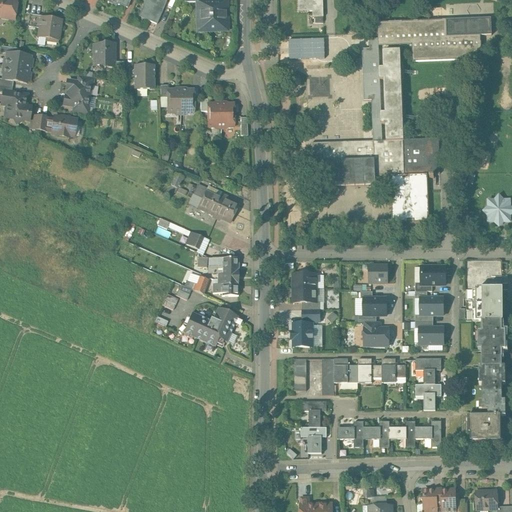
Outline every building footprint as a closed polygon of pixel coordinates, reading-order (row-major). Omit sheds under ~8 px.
[(17,1),(6,0),(0,0),(0,17),(14,20),(17,1)] [(108,0),(108,3),(116,6),(117,4),(127,8),(130,0),(108,0)] [(145,0),(144,4),(147,5),(141,19),(157,25),(167,0),(145,0)] [(308,12),(321,12),(323,11),(322,0),(300,0),(301,5),(308,5),(308,12)] [(226,2),(200,3),(201,26),(209,26),(209,31),(226,30),(226,2)] [(42,17),(29,16),(28,27),(40,29),(41,18),(42,18),(42,17)] [(42,18),(41,18),(40,29),(38,38),(45,39),(45,42),(57,44),(58,41),(61,21),(42,18)] [(492,36),(491,24),(491,19),(378,23),(378,40),(370,40),(370,47),(412,45),(413,62),(482,59),(481,36),(492,36)] [(104,45),(103,46),(94,46),(94,57),(95,58),(95,66),(104,66),(106,68),(113,68),(114,68),(114,63),(114,45),(104,45)] [(370,47),(370,50),(362,50),(364,101),(372,101),(373,141),(375,177),(376,177),(390,176),(392,224),(407,224),(407,221),(413,221),(414,223),(429,223),(427,175),(440,175),(438,139),(403,140),(400,51),(383,51),(383,68),(379,68),(378,46),(370,47)] [(18,50),(0,47),(0,48),(0,53),(6,55),(7,54),(17,56),(18,50)] [(17,56),(7,54),(6,55),(5,67),(28,71),(29,68),(31,68),(32,60),(30,60),(30,58),(17,56)] [(124,77),(124,63),(114,63),(114,68),(113,68),(113,77),(124,77)] [(154,90),(154,66),(134,67),(134,71),(131,73),(134,76),(134,91),(154,90)] [(28,71),(5,67),(3,80),(3,81),(13,82),(27,84),(27,82),(29,82),(30,74),(28,74),(28,71)] [(94,80),(81,78),(80,84),(91,85),(91,86),(93,86),(94,80)] [(3,80),(0,79),(0,86),(12,88),(13,82),(3,81),(3,80)] [(80,84),(67,82),(66,90),(68,90),(67,94),(89,97),(91,86),(91,85),(80,84)] [(12,88),(0,86),(0,92),(3,93),(11,94),(12,88)] [(180,91),(167,91),(167,97),(166,99),(167,100),(167,109),(166,110),(166,113),(169,115),(172,115),(173,114),(180,114),(180,91)] [(193,108),(193,91),(180,91),(180,114),(188,114),(189,115),(192,115),(194,113),(194,109),(193,108)] [(11,94),(3,93),(1,105),(7,106),(25,108),(26,96),(11,94)] [(89,97),(67,94),(67,98),(65,97),(63,105),(77,107),(87,109),(89,97)] [(221,128),(220,105),(207,105),(207,111),(206,113),(207,114),(207,123),(206,124),(206,127),(209,129),(212,129),(213,128),(221,128)] [(233,105),(220,105),(221,128),(228,128),(229,129),(232,129),(235,127),(235,124),(234,123),(233,105)] [(25,108),(7,106),(5,117),(13,119),(17,123),(21,120),(29,121),(31,109),(25,108)] [(41,117),(35,116),(33,130),(39,131),(41,117)] [(47,118),(41,117),(39,131),(45,132),(47,118)] [(77,121),(69,120),(69,119),(60,117),(60,119),(53,118),(51,134),(56,135),(56,137),(68,139),(69,136),(74,137),(77,121)] [(478,130),(477,120),(441,121),(441,122),(441,132),(477,130),(478,130)] [(471,143),(470,133),(441,134),(441,145),(471,143)] [(324,187),(325,188),(375,186),(375,185),(373,142),(311,144),(312,179),(324,179),(324,187)] [(182,178),(178,176),(175,175),(170,187),(177,190),(182,178)] [(201,200),(203,197),(203,196),(194,192),(196,188),(192,186),(189,194),(201,200)] [(205,192),(205,193),(202,200),(234,215),(238,206),(225,200),(224,200),(226,197),(221,195),(219,198),(205,192)] [(499,197),(494,201),(488,201),(488,207),(484,212),(488,216),(488,222),(494,222),(499,227),(503,222),(510,222),(509,201),(503,201),(499,197)] [(234,215),(221,208),(220,208),(202,200),(198,208),(213,215),(211,218),(212,218),(216,220),(218,217),(230,223),(234,215)] [(203,238),(191,233),(185,245),(197,250),(203,238)] [(207,259),(201,258),(198,258),(197,268),(206,269),(207,259)] [(208,267),(222,267),(222,270),(238,270),(237,259),(208,259),(208,267)] [(465,290),(472,290),(497,290),(497,284),(501,284),(501,261),(464,262),(465,290)] [(229,280),(230,287),(238,287),(238,270),(222,270),(222,267),(208,267),(208,274),(218,274),(218,280),(229,280)] [(387,284),(388,269),(387,267),(369,267),(369,283),(369,284),(387,284)] [(445,268),(421,268),(421,284),(421,286),(432,286),(445,286),(445,268)] [(316,276),(292,276),(292,290),(316,290),(316,276)] [(208,281),(199,278),(195,290),(194,292),(203,296),(208,281)] [(218,280),(218,285),(213,285),(213,294),(222,294),(222,297),(238,297),(238,287),(230,287),(229,280),(218,280)] [(194,292),(196,286),(188,283),(186,282),(184,287),(191,290),(194,292)] [(421,286),(421,284),(415,284),(415,292),(427,292),(432,292),(432,286),(421,286)] [(191,290),(180,285),(176,295),(176,296),(186,301),(191,291),(191,290)] [(316,304),(316,290),(292,290),(292,304),(302,304),(316,304)] [(503,303),(503,290),(497,290),(472,290),(473,322),(482,322),(502,322),(503,322),(503,309),(504,309),(504,303),(503,303)] [(178,300),(167,295),(162,306),(173,311),(178,300)] [(376,317),(386,317),(386,299),(372,299),(363,299),(363,317),(376,317)] [(420,299),(420,300),(415,300),(415,316),(420,316),(420,317),(433,317),(443,317),(443,299),(427,299),(420,299)] [(210,322),(192,314),(183,334),(215,348),(217,342),(220,341),(226,344),(238,318),(218,309),(213,321),(211,320),(210,322)] [(320,322),(320,311),(302,311),(302,323),(320,322)] [(168,322),(157,317),(154,323),(165,328),(168,322)] [(502,351),(505,351),(505,333),(502,333),(502,322),(482,322),(482,333),(479,333),(479,351),(482,351),(482,360),(502,360),(502,351)] [(312,325),(310,325),(292,325),(292,333),(290,333),(290,341),(292,341),(292,348),(311,348),(312,348),(312,325)] [(419,346),(443,345),(443,329),(433,329),(419,329),(419,346)] [(364,346),(388,346),(388,330),(379,330),(365,330),(364,330),(364,331),(363,333),(363,335),(363,336),(364,338),(364,346)] [(334,378),(334,385),(358,384),(358,366),(348,366),(348,360),(334,360),(334,366),(334,372),(334,378)] [(382,367),(372,367),(372,360),(358,360),(358,366),(358,384),(372,384),(372,379),(382,379),(382,367)] [(396,367),(396,360),(382,360),(382,367),(382,379),(382,384),(396,384),(396,379),(406,379),(406,367),(396,367)] [(441,372),(441,360),(416,360),(416,372),(424,372),(424,386),(435,386),(435,372),(441,372)] [(482,386),(483,394),(502,394),(502,386),(506,386),(505,368),(502,368),(502,360),(482,360),(482,368),(480,368),(480,386),(482,386)] [(435,386),(424,386),(416,386),(416,397),(424,397),(424,412),(435,412),(436,397),(442,397),(442,386),(435,386)] [(489,412),(489,418),(463,418),(463,435),(465,435),(465,444),(501,443),(501,427),(506,427),(506,402),(502,402),(502,394),(483,394),(483,403),(479,403),(479,412),(489,412)] [(327,413),(327,409),(327,403),(301,403),(301,409),(301,413),(310,413),(310,429),(322,429),(322,413),(327,413)] [(432,429),(416,429),(416,441),(432,441),(432,448),(442,448),(442,422),(432,422),(432,429)] [(354,441),(354,449),(363,449),(363,441),(363,429),(363,423),(354,423),(354,429),(338,429),(338,441),(354,441)] [(363,429),(363,441),(380,441),(380,449),(389,449),(389,441),(389,429),(389,423),(380,423),(380,429),(363,429)] [(416,429),(416,423),(406,423),(406,429),(389,429),(389,441),(406,441),(406,448),(416,448),(416,441),(416,429)] [(327,438),(327,429),(303,429),(302,429),(302,438),(308,438),(308,455),(322,455),(322,438),(327,438)] [(436,491),(423,491),(423,511),(436,511),(437,506),(436,491)] [(455,511),(455,491),(442,491),(442,506),(442,511),(455,511)] [(476,510),(497,510),(497,508),(497,493),(475,494),(476,510)] [(301,499),(301,506),(300,506),(300,511),(314,511),(315,506),(309,506),(308,499),(301,499)]
